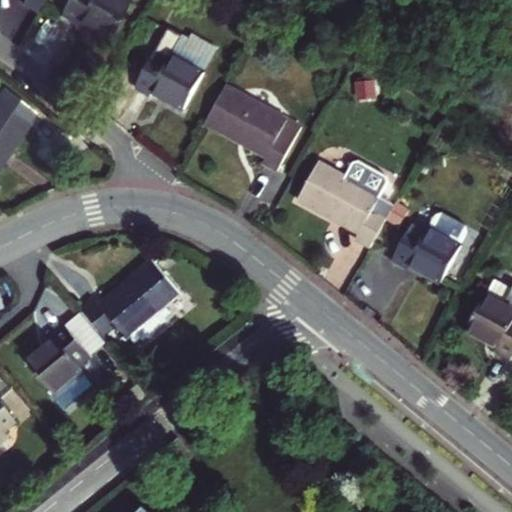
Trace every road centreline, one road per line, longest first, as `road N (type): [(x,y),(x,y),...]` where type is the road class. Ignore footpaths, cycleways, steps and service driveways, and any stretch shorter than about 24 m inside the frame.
road 1 (tertiary): [(190,217),(287,283),(511,467)]
road 2 (residential): [(0,50),(123,149),(190,217)]
road 3 (tertiary): [(29,232),(100,208),(190,217)]
